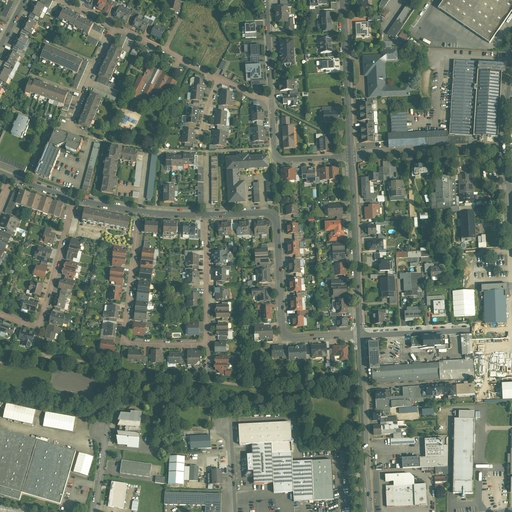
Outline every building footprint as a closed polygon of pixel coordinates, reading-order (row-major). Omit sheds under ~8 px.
[(14,3),(9,0),(7,4),(1,16),(6,18),(14,3)] [(53,1),(50,0),(46,0),(46,1),(45,4),(44,7),(45,7),(49,9),(53,1)] [(100,0),(100,2),(97,8),(103,11),(108,1),(106,0),(100,0)] [(170,0),(170,4),(171,4),(170,9),(178,11),(180,2),(180,1),(179,0),(170,0)] [(371,0),(356,0),(357,9),(368,8),(368,1),(372,1),(371,0)] [(382,0),(379,4),(384,8),(385,9),(390,0),(382,0)] [(511,10),(511,0),(444,0),(438,9),(490,45),(511,10)] [(114,4),(108,1),(103,11),(109,14),(112,8),(114,4)] [(39,4),(35,2),(32,8),(42,13),(45,7),(44,7),(39,4)] [(60,5),(56,13),(61,15),(64,9),(65,7),(60,5)] [(413,7),(408,5),(396,22),(403,27),(415,9),(413,7)] [(118,11),(115,17),(121,20),(126,10),(120,7),(118,11)] [(281,8),(276,8),(275,9),(276,22),(279,22),(280,23),(282,23),(283,22),(287,22),(289,21),(289,18),(289,15),(288,15),(287,8),(287,7),(281,8)] [(42,13),(32,8),(29,13),(35,16),(39,18),(42,13)] [(61,15),(59,20),(74,27),(78,18),(79,17),(73,14),(73,13),(70,12),(70,13),(64,9),(61,15)] [(132,13),(126,10),(121,20),(127,23),(130,17),(132,13)] [(321,14),(320,14),(321,16),(321,32),(332,31),(331,24),(332,24),(332,22),(331,22),(331,14),(321,14)] [(138,16),(136,20),(133,26),(139,29),(144,19),(138,16)] [(87,21),(85,20),(84,21),(78,18),(74,27),(73,28),(88,35),(91,29),(93,25),(87,22),(87,21)] [(28,19),(27,19),(24,24),(34,29),(37,24),(33,22),(28,19)] [(150,22),(144,19),(139,29),(145,32),(148,26),(150,22)] [(403,27),(396,22),(387,35),(394,39),(403,27)] [(369,23),(355,24),(356,37),(364,36),(364,38),(369,38),(369,23)] [(34,29),(24,24),(21,30),(22,30),(27,33),(31,35),(34,29)] [(104,30),(94,24),(93,25),(91,29),(102,34),(104,30)] [(246,25),(245,25),(245,34),(256,34),(255,25),(246,25)] [(155,27),(154,29),(151,35),(160,39),(164,31),(163,30),(162,29),(160,29),(155,27)] [(19,36),(18,35),(16,41),(26,46),(28,40),(24,38),(19,36)] [(98,42),(88,36),(85,41),(96,47),(98,42)] [(293,40),(280,41),(281,54),(281,59),(281,65),(285,65),(285,67),(286,68),(289,68),(290,66),(290,63),(292,63),(294,61),(293,40)] [(26,46),(16,41),(13,46),(20,50),(23,51),(26,46)] [(250,53),(250,58),(259,58),(260,58),(259,45),(253,46),(244,46),(245,53),(250,53)] [(54,64),(60,52),(46,46),(40,58),(43,60),(44,59),(54,64)] [(106,62),(116,66),(116,67),(123,51),(121,51),(116,48),(112,47),(110,53),(109,53),(108,55),(109,56),(106,62)] [(404,92),(386,89),(384,83),(383,61),(396,60),(397,60),(397,59),(397,58),(397,47),(381,48),(382,57),(364,58),(364,66),(368,66),(369,84),(370,99),(372,98),(373,98),(387,98),(410,96),(410,87),(408,88),(406,89),(405,90),(404,92)] [(11,52),(10,52),(7,57),(17,62),(20,57),(17,55),(11,52)] [(64,68),(69,56),(60,52),(54,64),(54,65),(60,67),(60,66),(64,68)] [(69,56),(64,68),(67,69),(67,70),(72,72),(73,72),(77,74),(76,74),(77,74),(83,62),(78,60),(69,56)] [(17,62),(7,57),(4,63),(5,63),(10,66),(14,68),(17,62)] [(83,60),(71,87),(77,90),(88,62),(83,60)] [(333,61),(320,61),(321,70),(326,70),(334,70),(333,68),(333,61)] [(116,66),(106,62),(105,62),(103,68),(102,68),(101,70),(102,71),(99,77),(109,82),(116,66)] [(506,64),(454,62),(450,135),(474,136),(491,137),(493,138),(497,138),(502,72),(505,72),(506,64)] [(177,82),(162,75),(163,71),(156,68),(156,67),(155,67),(154,66),(153,66),(151,70),(148,69),(146,73),(147,74),(146,76),(145,75),(143,78),(139,75),(134,86),(138,88),(133,98),(143,103),(145,98),(149,100),(153,92),(160,96),(164,89),(172,92),(177,82)] [(260,66),(246,66),(246,74),(250,74),(250,81),(260,81),(261,81),(260,66)] [(3,68),(2,68),(0,71),(0,74),(9,78),(11,73),(8,71),(3,68)] [(84,72),(77,89),(80,90),(87,73),(84,72)] [(9,78),(0,74),(0,81),(2,82),(6,84),(9,78)] [(109,82),(99,77),(96,82),(118,92),(121,87),(109,82)] [(29,82),(27,88),(25,88),(24,91),(26,91),(25,93),(30,95),(31,93),(34,83),(29,82)] [(34,83),(31,93),(35,95),(39,83),(35,82),(34,83)] [(289,83),(288,83),(279,84),(279,88),(280,88),(280,91),(290,91),(295,91),(294,90),(294,82),(289,83)] [(39,83),(35,95),(40,96),(44,85),(39,83)] [(49,87),(44,85),(40,96),(45,98),(49,87)] [(49,87),(45,98),(49,100),(53,88),(49,87)] [(53,88),(49,100),(54,101),(58,90),(53,88)] [(116,98),(94,89),(92,94),(102,99),(113,103),(116,98)] [(58,90),(54,101),(59,103),(63,92),(58,90)] [(68,94),(63,92),(59,103),(64,105),(64,104),(65,101),(66,98),(68,94)] [(85,109),(85,110),(95,114),(102,99),(92,94),(89,100),(88,100),(87,103),(88,103),(85,109)] [(296,96),(290,97),(289,97),(287,97),(283,97),(283,105),(288,104),(288,106),(291,105),(291,107),(291,108),(296,107),(296,104),(297,104),(297,98),(297,96),(296,96)] [(367,105),(359,105),(360,113),(373,112),(373,104),(367,105)] [(95,114),(85,110),(83,116),(82,115),(81,118),(79,125),(85,128),(89,129),(96,114),(95,114)] [(331,112),(324,112),(324,122),(337,122),(336,112),(331,112)] [(373,112),(360,113),(360,121),(368,121),(374,120),(373,112)] [(406,114),(390,115),(391,135),(407,134),(406,114)] [(19,117),(16,124),(15,123),(14,126),(15,127),(11,134),(21,138),(24,133),(25,134),(28,127),(27,126),(29,121),(19,117)] [(368,127),(361,127),(361,135),(374,134),(374,126),(368,127)] [(293,127),(283,128),(283,135),(283,142),(284,148),(294,148),(294,142),(294,141),(293,135),(294,135),(293,134),(293,127)] [(75,138),(69,135),(69,137),(61,133),(60,134),(60,133),(55,131),(53,136),(54,136),(54,137),(53,137),(50,145),(58,148),(65,145),(67,146),(66,149),(77,154),(79,150),(79,151),(82,144),(81,144),(83,141),(78,139),(75,137),(75,138)] [(391,135),(388,135),(388,148),(448,145),(448,136),(448,132),(407,134),(391,135)] [(332,137),(326,134),(326,135),(326,139),(319,139),(320,151),(333,151),(332,137)] [(374,134),(361,135),(361,143),(375,142),(374,134)] [(465,137),(448,136),(448,145),(466,144),(465,137)] [(94,143),(82,190),(87,192),(100,144),(94,143)] [(48,144),(47,147),(46,147),(45,150),(46,150),(44,155),(57,160),(60,151),(57,149),(58,148),(50,145),(48,144)] [(122,161),(125,150),(110,147),(108,160),(117,162),(118,160),(122,161)] [(131,151),(129,150),(129,151),(125,150),(122,161),(136,163),(136,161),(138,152),(131,151)] [(57,160),(44,155),(41,162),(40,162),(40,164),(53,169),(57,160)] [(157,155),(152,155),(146,199),(152,200),(157,155)] [(27,167),(0,156),(0,161),(24,172),(27,167)] [(227,160),(228,170),(237,170),(242,169),(242,158),(238,158),(238,160),(227,160)] [(247,158),(242,158),(242,169),(255,169),(254,159),(247,159),(247,158)] [(267,158),(254,159),(255,169),(268,168),(267,158)] [(108,160),(106,160),(103,176),(104,176),(115,178),(116,172),(117,169),(118,162),(117,162),(108,160)] [(142,162),(137,161),(134,186),(139,187),(142,162)] [(53,169),(40,164),(38,166),(39,167),(38,170),(37,169),(35,174),(49,180),(51,175),(53,169)] [(423,165),(414,166),(415,174),(426,174),(426,164),(423,165)] [(314,169),(308,170),(308,169),(306,168),(302,168),(302,169),(302,176),(302,179),(307,179),(307,183),(308,184),(313,183),(315,181),(315,178),(314,170),(314,169)] [(228,170),(228,184),(237,184),(237,183),(238,183),(238,178),(239,178),(239,175),(238,175),(237,170),(228,170)] [(294,170),(282,170),(282,182),(295,181),(295,176),(294,170)] [(460,176),(455,176),(455,181),(459,181),(459,194),(473,193),(472,175),(460,176)] [(116,178),(115,178),(104,176),(102,193),(113,195),(114,188),(115,188),(115,185),(116,178)] [(449,176),(435,177),(436,193),(437,203),(450,203),(449,176)] [(455,181),(455,176),(449,176),(450,203),(437,203),(437,208),(451,208),(456,207),(455,181)] [(369,178),(361,179),(362,187),(369,187),(371,187),(371,182),(369,182),(369,178)] [(237,184),(228,184),(229,203),(244,202),(243,183),(238,183),(237,183),(237,184)] [(403,183),(389,183),(390,198),(403,197),(403,183)] [(371,194),(370,194),(369,187),(362,187),(362,196),(364,196),(364,199),(375,199),(374,196),(374,194),(371,194)] [(25,192),(20,191),(19,194),(18,197),(17,199),(16,202),(16,204),(21,206),(25,192)] [(31,194),(25,192),(21,206),(27,207),(31,194)] [(473,193),(459,194),(459,202),(465,202),(465,204),(468,204),(468,202),(476,202),(476,196),(473,196),(473,193)] [(31,194),(27,207),(32,209),(36,196),(31,194)] [(42,198),(36,196),(32,209),(37,211),(42,198)] [(42,198),(37,211),(43,213),(47,199),(42,198)] [(53,201),(47,199),(43,213),(48,215),(53,201)] [(58,203),(53,201),(48,215),(54,216),(58,203)] [(58,203),(54,216),(59,218),(62,210),(64,205),(58,203)] [(328,205),(328,207),(328,217),(337,217),(342,216),(342,205),(328,205)] [(296,206),(287,207),(287,215),(293,215),(297,214),(296,206)] [(379,206),(370,206),(370,209),(365,209),(365,220),(375,220),(375,215),(376,215),(379,215),(379,210),(379,206)] [(93,224),(95,212),(85,210),(82,222),(93,224)] [(474,211),(460,212),(459,212),(459,215),(460,215),(461,239),(472,238),(475,238),(474,211)] [(107,215),(95,212),(93,224),(105,226),(107,215)] [(118,217),(107,215),(105,226),(116,228),(118,217)] [(12,219),(4,216),(2,221),(16,227),(17,224),(16,223),(17,222),(17,221),(12,219)] [(130,219),(118,217),(116,228),(127,230),(130,219)] [(16,227),(2,221),(0,226),(0,227),(7,230),(13,232),(13,230),(15,230),(16,227)] [(170,222),(164,222),(164,227),(163,227),(163,228),(163,231),(164,231),(163,235),(164,235),(163,236),(165,236),(166,237),(168,238),(169,236),(171,236),(171,238),(174,238),(175,237),(176,237),(176,235),(177,232),(178,227),(177,227),(177,223),(174,223),(174,222),(170,222)] [(337,222),(325,223),(326,230),(335,230),(335,236),(342,236),(343,236),(343,235),(343,231),(342,231),(342,223),(341,222),(337,222)] [(158,224),(146,223),(145,226),(145,233),(157,234),(157,230),(158,224)] [(102,229),(78,225),(76,237),(100,242),(102,229)] [(297,225),(287,225),(287,234),(294,234),(298,233),(297,225)] [(376,226),(368,226),(368,235),(376,235),(376,226)] [(163,228),(161,227),(161,230),(160,238),(176,239),(176,235),(176,237),(175,237),(174,238),(171,238),(171,236),(169,236),(168,238),(166,237),(165,236),(163,236),(164,235),(163,235),(164,231),(163,231),(163,228)] [(51,233),(45,231),(43,238),(45,239),(44,243),(53,245),(56,234),(51,233)] [(3,235),(0,233),(0,240),(7,243),(8,243),(9,241),(8,240),(9,238),(9,237),(3,235)] [(378,240),(369,241),(369,251),(379,250),(383,250),(383,240),(378,240)] [(71,241),(69,249),(78,252),(80,244),(71,241)] [(45,249),(39,248),(38,252),(39,253),(37,260),(42,261),(48,263),(52,251),(51,251),(45,249)] [(78,252),(69,249),(67,257),(73,258),(76,259),(78,252)] [(151,252),(143,251),(142,258),(153,259),(154,252),(151,252)] [(225,252),(214,252),(215,264),(216,264),(222,264),(224,264),(224,260),(227,260),(227,256),(225,256),(225,252)] [(192,256),(188,256),(188,263),(189,263),(189,266),(198,266),(198,256),(192,256)] [(153,259),(142,258),(141,265),(141,264),(149,265),(149,266),(152,266),(153,259)] [(393,261),(380,262),(380,272),(387,271),(393,271),(393,261)] [(71,265),(66,263),(64,269),(75,272),(76,272),(78,266),(71,265)] [(345,264),(335,265),(335,276),(345,275),(345,264)] [(428,264),(427,264),(426,265),(424,265),(425,273),(431,273),(430,268),(433,268),(433,264),(429,264),(428,264)] [(40,268),(37,267),(36,272),(38,272),(36,276),(44,278),(47,269),(46,269),(40,268)] [(433,268),(430,268),(431,273),(431,277),(442,276),(442,271),(442,270),(440,271),(439,267),(433,268)] [(64,269),(62,275),(67,276),(74,278),(75,272),(64,269)] [(222,270),(215,270),(215,273),(216,273),(216,282),(223,282),(224,282),(224,278),(229,278),(229,270),(222,270)] [(148,272),(141,271),(140,271),(140,278),(151,280),(152,272),(149,272),(148,272)] [(265,271),(258,271),(258,275),(257,275),(256,276),(257,281),(257,283),(259,283),(261,283),(262,283),(265,283),(265,282),(268,282),(269,281),(269,279),(268,278),(268,276),(269,275),(269,273),(269,271),(268,271),(265,271)] [(400,274),(400,280),(403,279),(404,291),(405,291),(405,296),(405,297),(409,297),(409,298),(410,299),(413,298),(413,296),(416,296),(417,296),(417,293),(417,292),(417,291),(418,291),(418,286),(421,285),(421,273),(400,274)] [(388,279),(380,279),(381,289),(394,288),(394,279),(394,278),(388,279)] [(72,284),(65,282),(62,283),(60,282),(59,288),(62,289),(62,290),(67,291),(67,289),(72,290),(74,284),(72,284)] [(34,284),(31,283),(29,290),(31,291),(31,294),(40,296),(42,286),(34,284)] [(147,285),(147,286),(139,285),(139,284),(138,291),(149,293),(150,286),(147,285)] [(508,285),(481,286),(481,292),(484,292),(497,292),(497,296),(500,296),(500,293),(505,293),(505,297),(509,297),(509,289),(508,289),(508,285)] [(216,288),(215,288),(215,293),(216,293),(216,300),(225,300),(225,297),(229,297),(229,290),(223,290),(223,288),(216,288)] [(394,288),(381,289),(381,293),(382,292),(382,298),(389,297),(394,297),(393,292),(395,292),(394,288)] [(113,289),(111,289),(110,293),(109,293),(108,296),(112,296),(111,300),(119,301),(120,298),(119,297),(119,295),(120,294),(121,290),(113,289)] [(269,289),(262,289),(252,290),(252,296),(258,296),(258,302),(270,301),(270,289),(269,289)] [(149,293),(138,291),(137,298),(144,299),(148,300),(149,293)] [(452,292),(454,317),(475,316),(474,291),(452,292)] [(497,292),(484,292),(485,324),(506,323),(505,297),(505,293),(500,293),(500,296),(497,296),(497,292)] [(197,294),(188,294),(188,307),(198,307),(198,294),(197,294)] [(59,295),(57,295),(55,301),(66,304),(67,298),(65,297),(59,295)] [(444,296),(426,297),(427,299),(430,299),(430,305),(433,305),(433,302),(444,302),(444,296)] [(28,302),(25,301),(24,305),(23,305),(23,306),(23,309),(35,312),(37,304),(28,302)] [(66,304),(55,301),(54,307),(61,309),(64,310),(66,304)] [(444,302),(433,302),(433,305),(434,309),(438,309),(438,311),(444,310),(444,302)] [(143,305),(136,304),(135,311),(146,312),(147,305),(146,305),(143,305)] [(265,308),(261,308),(261,310),(262,318),(263,320),(271,319),(271,308),(265,308)] [(146,312),(135,311),(134,318),(135,318),(142,319),(144,319),(146,319),(146,312)] [(379,314),(373,314),(373,320),(374,320),(374,325),(383,324),(383,314),(379,314)] [(57,317),(51,316),(49,326),(56,327),(56,325),(62,326),(63,324),(67,325),(69,320),(64,319),(65,316),(63,316),(62,316),(58,315),(57,317)] [(298,318),(292,318),(293,327),(303,326),(303,318),(303,317),(298,318)] [(341,319),(336,320),(337,327),(337,328),(339,327),(347,327),(347,319),(341,319)] [(13,326),(4,323),(3,325),(2,325),(1,327),(0,327),(0,326),(0,336),(8,339),(10,338),(11,335),(12,335),(13,335),(15,328),(13,328),(13,326)] [(142,325),(134,324),(133,327),(134,328),(134,331),(133,331),(133,333),(134,334),(135,334),(136,334),(138,334),(139,335),(144,335),(145,326),(145,325),(142,325)] [(197,325),(188,325),(188,330),(190,332),(190,335),(198,335),(198,331),(197,331),(197,325)] [(49,326),(45,338),(47,338),(53,340),(54,340),(55,333),(60,334),(61,329),(56,327),(49,326)] [(264,327),(255,327),(255,335),(260,335),(260,339),(267,339),(273,339),(272,333),(270,333),(270,326),(264,327)] [(28,331),(22,329),(22,331),(19,340),(24,341),(31,343),(32,343),(33,339),(33,338),(34,333),(28,331)] [(471,335),(461,335),(461,344),(472,343),(471,335)] [(444,336),(410,338),(411,348),(445,346),(444,336)] [(106,343),(102,342),(101,346),(102,348),(102,351),(108,351),(109,351),(109,350),(113,351),(114,351),(114,349),(113,348),(113,347),(114,346),(113,344),(112,344),(106,343)] [(378,342),(368,343),(370,369),(372,369),(372,368),(379,368),(378,345),(378,342)] [(472,343),(461,344),(462,355),(465,355),(472,355),(472,343)] [(225,352),(225,344),(219,344),(215,344),(215,352),(225,352)] [(326,345),(312,346),(313,358),(326,358),(326,357),(327,357),(326,351),(326,345)] [(347,346),(333,347),(333,349),(334,355),(334,356),(340,356),(341,360),(347,360),(347,355),(347,346)] [(282,347),(273,347),(273,357),(282,356),(282,352),(282,347)] [(304,347),(300,347),(299,348),(291,349),(289,350),(289,351),(289,358),(290,359),(291,360),(294,360),(295,358),(297,358),(300,361),(304,361),(306,361),(305,355),(305,348),(304,347)] [(143,352),(139,352),(137,350),(137,351),(135,351),(135,352),(129,351),(129,354),(130,355),(130,358),(131,360),(137,360),(139,362),(143,362),(143,357),(143,352)] [(160,351),(152,351),(152,363),(158,363),(159,357),(160,357),(160,355),(160,354),(160,351)] [(200,352),(194,352),(194,351),(191,351),(188,351),(188,354),(188,360),(200,360),(200,359),(201,358),(200,357),(200,352)] [(509,365),(509,351),(504,351),(504,355),(501,355),(499,355),(499,363),(505,363),(505,365),(509,365)] [(181,353),(170,353),(170,364),(181,364),(182,364),(181,360),(181,353)] [(200,360),(188,360),(188,366),(190,366),(192,366),(198,372),(202,368),(202,367),(200,365),(201,364),(200,363),(200,360)] [(473,362),(439,364),(440,381),(474,379),(473,362)] [(439,364),(385,367),(386,383),(440,381),(439,364)] [(379,368),(372,368),(372,369),(373,384),(386,383),(385,367),(379,368)] [(511,383),(502,384),(502,400),(511,399),(511,383)] [(474,384),(456,385),(456,386),(456,394),(457,394),(464,393),(464,395),(474,394),(474,384)] [(435,386),(426,386),(426,396),(435,395),(435,386)] [(443,386),(435,386),(435,395),(444,395),(443,386)] [(421,387),(414,387),(415,399),(422,398),(422,396),(421,387)] [(385,399),(376,399),(376,403),(395,402),(405,402),(409,401),(408,388),(403,388),(404,398),(391,398),(385,399)] [(385,391),(375,391),(376,399),(385,399),(385,391)] [(7,403),(4,417),(32,424),(35,410),(7,403)] [(376,412),(372,412),(373,421),(380,420),(380,419),(380,412),(376,412)] [(141,414),(131,413),(131,415),(121,414),(121,421),(117,427),(120,427),(140,429),(141,416),(141,414)] [(47,414),(44,428),(73,434),(76,420),(47,414)] [(459,419),(454,419),(453,482),(473,482),(474,419),(459,419)] [(238,425),(239,445),(252,445),(272,444),(292,443),(290,423),(238,425)] [(140,429),(120,427),(118,444),(138,446),(140,429)] [(37,441),(0,429),(0,486),(22,493),(37,441)] [(394,430),(393,430),(393,434),(393,435),(398,435),(398,438),(402,438),(401,430),(401,429),(394,430)] [(210,436),(190,437),(191,450),(200,449),(206,449),(211,449),(210,436)] [(443,439),(424,440),(425,445),(440,445),(441,457),(444,457),(443,439)] [(76,452),(37,441),(22,493),(60,504),(76,452)] [(272,444),(272,454),(292,453),(292,443),(272,444)] [(272,444),(252,445),(252,455),(253,477),(254,485),(273,484),(274,484),(272,454),(272,444)] [(440,445),(425,445),(425,457),(441,457),(440,445)] [(73,473),(87,476),(93,457),(79,453),(73,473)] [(293,493),(292,462),(292,453),(272,454),(274,484),(273,484),(274,494),(293,493)] [(252,455),(241,455),(242,478),(253,477),(252,455)] [(169,478),(184,478),(185,458),(170,457),(169,478)] [(425,457),(419,458),(419,468),(435,467),(444,467),(444,457),(441,457),(425,457)] [(419,458),(402,459),(402,469),(419,468),(419,458)] [(331,460),(311,461),(313,501),(333,500),(331,460)] [(152,465),(122,461),(120,474),(150,478),(150,476),(152,476),(153,472),(151,471),(152,465)] [(292,462),(293,493),(294,502),(313,501),(311,461),(292,462)] [(198,467),(185,466),(184,478),(184,481),(189,481),(198,482),(198,467)] [(221,470),(212,471),(212,474),(213,485),(222,484),(221,470)] [(409,474),(385,476),(385,482),(393,481),(394,486),(414,485),(414,478),(409,474)] [(435,490),(447,489),(446,477),(434,478),(435,490)] [(127,484),(112,482),(108,507),(123,509),(127,484)] [(461,494),(462,482),(453,482),(453,494),(461,494)] [(473,482),(462,482),(461,494),(461,497),(462,498),(463,498),(464,497),(464,494),(473,494),(473,482)] [(394,486),(386,486),(387,508),(427,506),(426,484),(414,485),(394,486)] [(22,493),(0,486),(0,494),(19,500),(22,493)] [(221,495),(165,493),(164,505),(165,505),(172,505),(178,505),(179,506),(180,505),(186,506),(187,507),(188,506),(195,506),(196,507),(197,506),(205,506),(205,502),(221,503),(221,495)] [(220,511),(221,503),(205,502),(205,506),(204,511),(220,511)]
